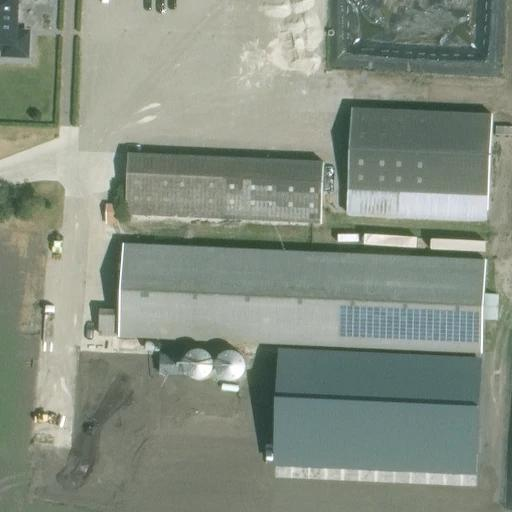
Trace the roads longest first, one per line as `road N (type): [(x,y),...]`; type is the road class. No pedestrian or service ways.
road 1 (unknown): [(100,140),(59,161),(75,231),(60,363),(140,367)]
road 2 (unknown): [(100,140),(182,127),(380,149)]
road 3 (unknown): [(100,140),(112,0)]
